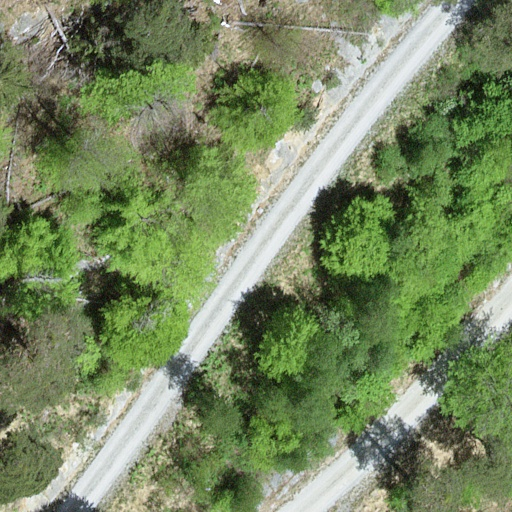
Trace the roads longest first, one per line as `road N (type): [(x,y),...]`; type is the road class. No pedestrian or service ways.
road 1 (track): [(467,0),(68,511)]
road 2 (track): [(292,511),(426,401),(511,303)]
